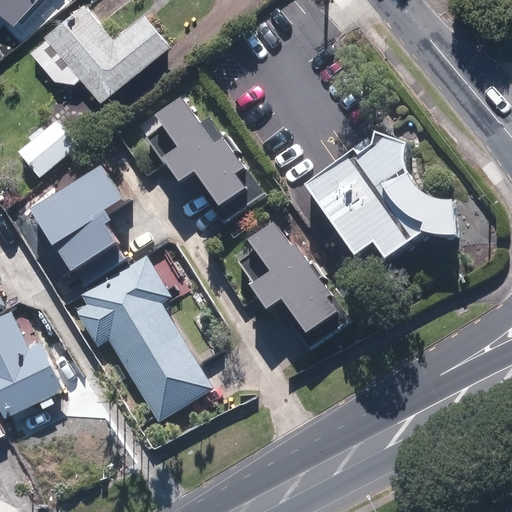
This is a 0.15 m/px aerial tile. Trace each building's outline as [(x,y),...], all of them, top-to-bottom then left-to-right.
[(36,0),(2,0),(21,17),(36,0)] [(103,92),(171,34),(153,13),(120,42),(88,4),(41,45),(64,72),(91,69),(103,92)] [(230,214),(263,192),(197,93),(164,114),(184,145),(168,155),(185,181),(201,170),(230,214)] [(82,144),(59,118),(23,149),(46,176),(82,144)] [(366,156),(361,148),(314,185),(362,255),(380,242),(392,259),(425,233),(459,234),(459,199),(435,194),(420,183),(410,164),(411,142),(386,134),(366,156)] [(108,162),(37,208),(85,283),(132,253),(107,215),(131,199),(108,162)] [(319,341),(353,319),(287,219),(253,241),(273,271),(257,282),(274,307),(290,297),(319,341)] [(167,289),(149,257),(92,290),(94,294),(83,301),(104,338),(116,331),(161,410),(214,380),(163,291),(167,289)] [(0,302),(11,298),(4,280),(8,279),(0,259),(0,302)] [(28,296),(0,310),(0,386),(11,407),(69,378),(28,296)] [(0,432),(8,428),(0,411),(0,432)]
